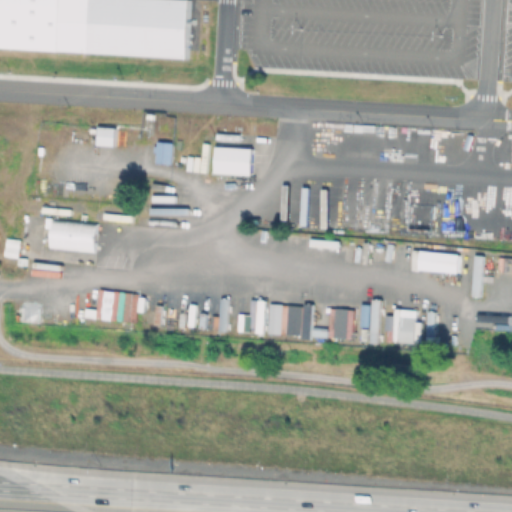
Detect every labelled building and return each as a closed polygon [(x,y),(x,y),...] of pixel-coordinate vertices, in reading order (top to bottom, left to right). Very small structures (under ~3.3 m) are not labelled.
[(188,0),(186,57),(0,46),(0,0),(188,0)] [(115,127),(97,126),(97,144),(114,145),(115,127)] [(171,163),(172,142),(156,141),(155,163),(171,163)] [(252,148),(215,146),(214,172),(251,174),(252,148)] [(95,251),(97,222),(52,219),(50,248),(95,251)] [(457,273),(459,254),(419,250),(417,268),(457,273)] [(315,326),(332,327),(333,306),(356,307),(355,335),(335,334),(334,336),(301,335),(301,338),(284,337),(285,307),(316,309),(315,326)] [(425,320),(422,345),(393,342),(397,311),(408,312),(407,318),(425,320)]
